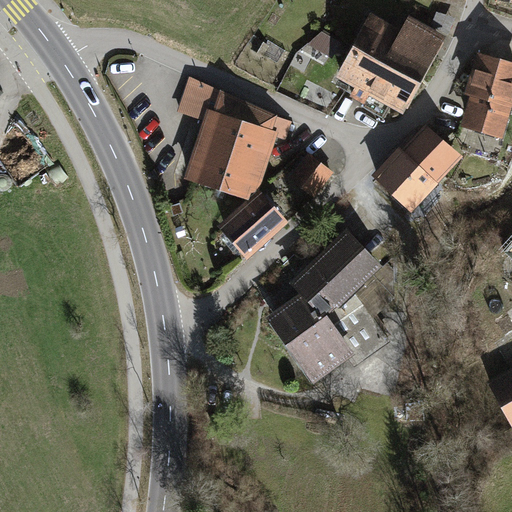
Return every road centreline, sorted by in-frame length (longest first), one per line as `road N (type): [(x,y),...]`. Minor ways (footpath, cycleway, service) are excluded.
road 1 (residential): [(63,60),(83,48),(142,45),(373,148)]
road 2 (secondary): [(63,60),(128,189),(165,326)]
road 3 (residential): [(165,326),(208,313),(297,239),(373,148)]
road 4 (secondary): [(165,326),(163,511)]
road 5 (residential): [(373,148),(426,102),(472,0)]
